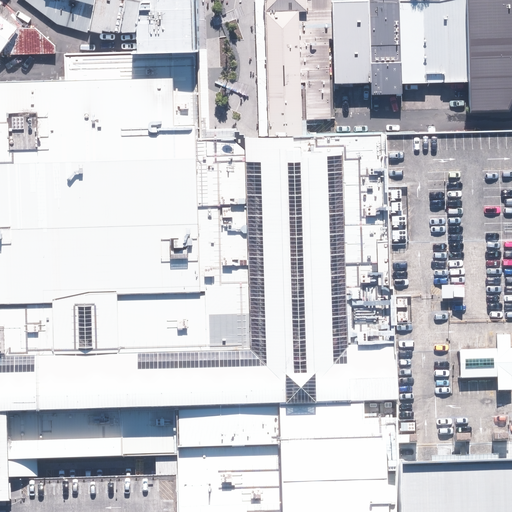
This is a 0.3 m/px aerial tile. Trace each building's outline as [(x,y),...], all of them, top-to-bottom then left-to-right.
[(3,0),(0,0),(0,54),(6,46),(21,27),(22,26),(0,10),(0,6),(5,1),(3,0)] [(89,30),(95,0),(25,0),(57,24),(88,33),(89,30)] [(95,0),(89,30),(102,33),(103,30),(136,32),(142,0),(95,0)] [(137,53),(196,50),(195,0),(142,0),(136,32),(137,53)] [(195,0),(196,50),(197,129),(198,141),(237,139),(237,131),(237,129),(209,129),(205,0),(195,0)] [(254,0),(259,138),(269,137),(265,0),(331,0),(332,2),(382,0),(254,0)] [(332,2),(331,0),(265,0),(269,137),(306,131),(305,80),(308,80),(309,117),(333,116),(331,37),(336,37),(332,2)] [(405,81),(401,0),(382,0),(332,2),(336,37),(336,81),(373,79),(373,92),(405,91),(405,81)] [(472,79),(469,0),(401,0),(405,81),(472,79)] [(511,0),(469,0),(472,79),(473,104),(511,103),(511,0)] [(21,27),(6,46),(6,54),(57,52),(58,45),(37,27),(21,27)] [(511,511),(511,123),(392,128),(306,131),(269,137),(259,138),(255,138),(250,138),(244,138),(244,135),(239,135),(239,132),(237,131),(237,139),(198,141),(197,129),(196,50),(137,53),(64,54),(64,80),(0,81),(0,511),(511,511)]
